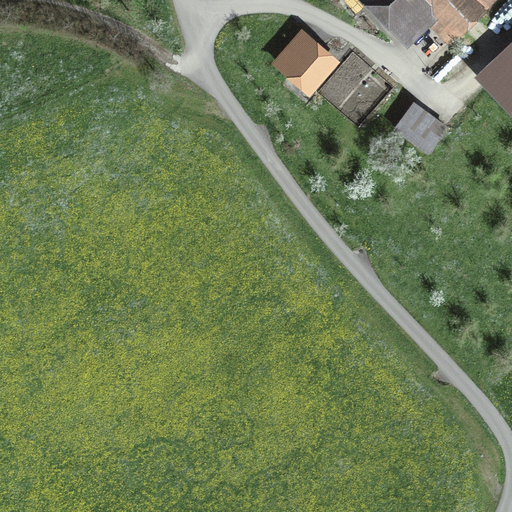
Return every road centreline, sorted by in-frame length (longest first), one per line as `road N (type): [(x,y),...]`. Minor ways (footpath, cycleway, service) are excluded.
road 1 (unclassified): [(183,0),(206,69),(297,197),(478,402),(511,452)]
road 2 (track): [(206,69),(75,9),(0,4)]
